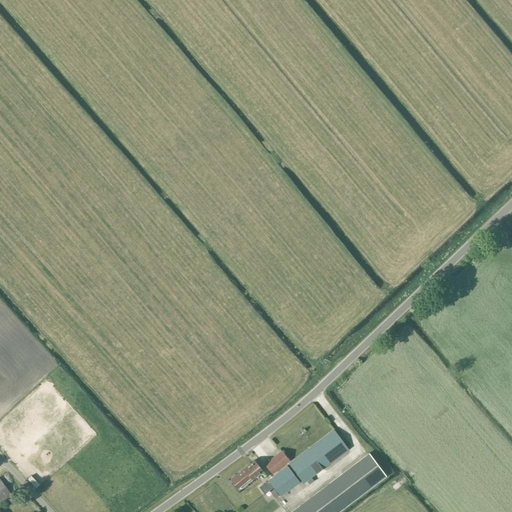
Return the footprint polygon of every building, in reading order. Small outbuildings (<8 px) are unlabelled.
[(333,431),(289,465),(303,484),(348,449),(333,431)] [(289,461),(281,450),(264,464),(272,474),(289,461)] [(337,511),(385,476),(369,454),(291,511),(337,511)] [(254,460),(230,479),(237,488),(239,487),(241,489),(251,480),(263,471),(255,462),(254,460)] [(280,497),(299,482),(286,465),(267,480),(280,497)] [(0,511),(1,511),(0,510),(0,504),(12,496),(0,479),(0,511)]
